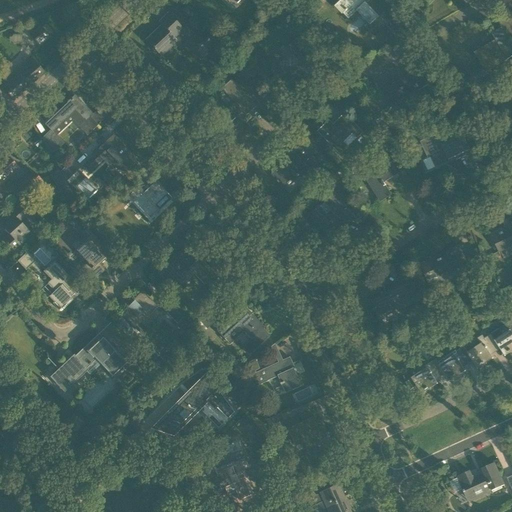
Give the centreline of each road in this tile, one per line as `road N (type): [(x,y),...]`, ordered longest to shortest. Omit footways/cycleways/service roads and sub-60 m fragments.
road 1 (residential): [(216,197),(309,117),(493,0)]
road 2 (residential): [(0,275),(54,336),(65,338),(216,197)]
road 3 (residential): [(317,315),(418,227),(511,185)]
road 4 (unclassified): [(216,197),(86,55)]
road 5 (residential): [(177,511),(170,458),(148,446),(112,450),(68,492)]
road 6 (unclassified): [(317,315),(284,264),(216,197)]
road 7 (residential): [(373,441),(511,382)]
road 8 (residential): [(0,368),(68,492)]
road 9 (unclassified): [(373,441),(317,315)]
road 10 (residential): [(391,484),(511,430)]
